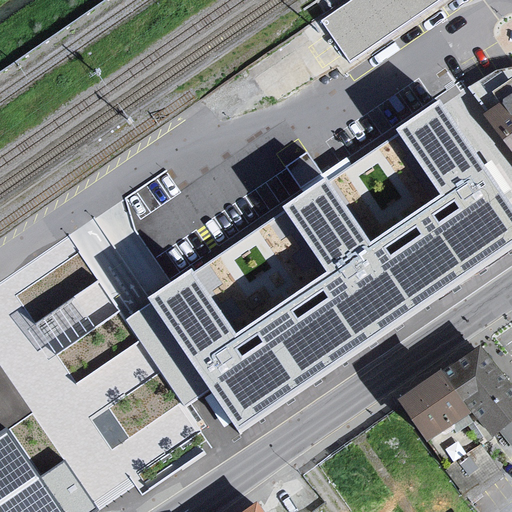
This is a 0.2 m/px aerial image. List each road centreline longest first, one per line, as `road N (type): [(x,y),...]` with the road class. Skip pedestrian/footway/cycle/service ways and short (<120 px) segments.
road 1 (primary): [(511,272),(160,511)]
road 2 (primary): [(205,511),(511,295)]
